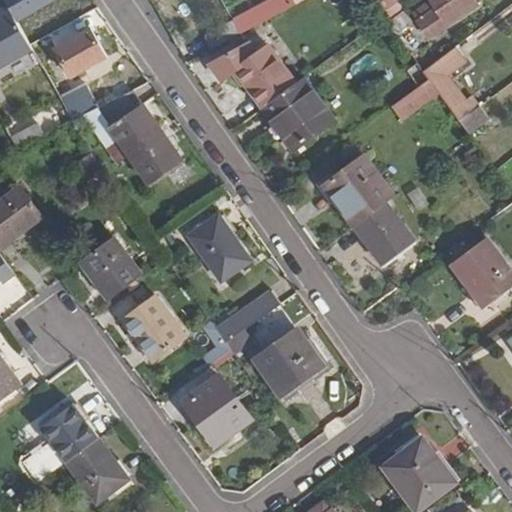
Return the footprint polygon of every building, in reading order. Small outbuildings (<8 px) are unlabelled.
[(378,0),(384,16),(399,12),(394,0),(378,0)] [(430,0),(433,4),(431,5),(415,14),(428,36),(477,7),(472,0),(430,0)] [(254,7),(232,19),(233,22),(240,33),(263,21),(254,7)] [(403,11),(386,23),(396,36),(412,22),(403,11)] [(0,68),(33,50),(12,12),(0,18),(0,68)] [(233,22),(205,38),(211,49),(240,33),(233,22)] [(105,59),(90,30),(55,50),(70,78),(105,59)] [(222,83),(236,72),(263,109),(295,84),(267,47),(258,53),(251,42),(209,65),(222,83)] [(457,47),(422,72),(428,79),(436,90),(438,94),(459,122),(474,110),(448,76),(467,61),(457,47)] [(416,64),(404,73),(416,89),(428,79),(422,72),(416,64)] [(333,122),(334,121),(303,79),(295,84),(263,109),(294,151),(333,122)] [(428,79),(416,89),(392,106),(402,120),(438,94),(436,90),(428,79)] [(84,87),(61,97),(66,107),(74,120),(81,117),(96,109),(84,87)] [(138,109),(127,93),(98,108),(96,109),(81,117),(107,154),(123,143),(131,154),(151,183),(181,162),(143,106),(138,109)] [(474,110),(459,122),(469,135),(490,119),(480,106),(474,110)] [(56,113),(62,126),(74,120),(66,107),(56,113)] [(39,124),(12,139),(18,149),(44,135),(39,124)] [(123,143),(107,154),(114,165),(131,154),(123,143)] [(472,144),(463,151),(468,158),(477,150),(472,144)] [(364,159),(323,187),(354,228),(385,205),(394,198),(364,159)] [(19,188),(0,201),(0,249),(41,220),(20,189),(19,188)] [(384,265),(413,243),(385,205),(354,228),(384,265)] [(252,258),(220,214),(192,235),(223,280),(252,258)] [(511,287),(511,272),(486,239),(451,265),(452,266),(484,309),(511,287)] [(83,263),(81,264),(108,301),(142,277),(116,240),(83,263)] [(0,281),(3,285),(15,276),(0,254),(0,281)] [(215,329),(225,343),(279,304),(269,291),(215,329)] [(185,337),(157,298),(125,320),(126,322),(153,360),(185,337)] [(213,348),(204,354),(209,363),(228,352),(211,324),(202,330),(213,348)] [(245,328),(225,343),(235,357),(256,343),(245,328)] [(322,366),(297,331),(257,360),(281,395),(282,394),(322,366)] [(0,400),(21,385),(0,356),(0,400)] [(250,420),(220,377),(184,402),(214,445),(216,444),(250,420)] [(74,404),(43,427),(69,461),(99,439),(74,404)] [(455,482),(423,438),(385,467),(418,511),(454,484),(455,482)] [(99,501),(129,478),(99,439),(69,461),(98,500),(99,501)] [(472,511),(471,511),(470,511),(459,496),(436,511),(472,511)] [(330,511),(322,502),(308,511),(332,511),(331,510),(330,511)]
